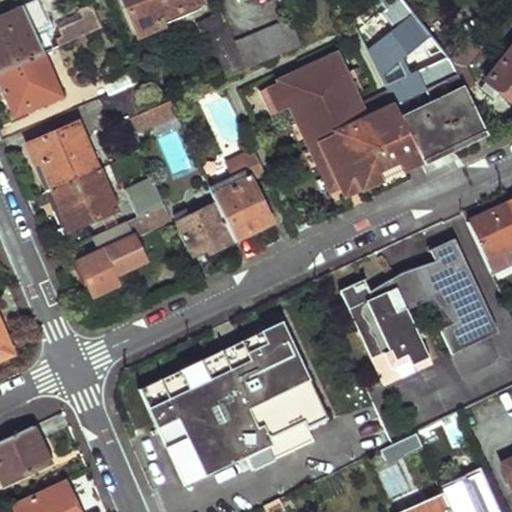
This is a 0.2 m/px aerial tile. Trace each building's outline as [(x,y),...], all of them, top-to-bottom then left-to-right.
[(161,19),(199,3),(197,0),(124,0),(139,34),(162,24),(161,19)] [(423,160),(485,131),(468,95),(451,59),(403,0),(376,0),(351,21),(389,95),(415,144),(423,160)] [(0,70),(41,54),(32,32),(47,26),(37,1),(0,15),(0,70)] [(60,45),(100,28),(93,11),(83,15),(85,21),(62,30),(64,37),(57,40),(60,45)] [(233,42),(221,11),(196,21),(219,80),(221,79),(244,69),(233,42)] [(244,69),(300,46),(289,19),(233,42),(244,69)] [(465,67),(479,48),(467,38),(451,59),(468,95),(476,91),(465,67)] [(511,48),(488,80),(511,100),(511,48)] [(0,83),(14,116),(59,98),(41,54),(0,70),(0,83)] [(401,150),(415,144),(389,95),(362,107),(336,55),(270,86),(281,111),(293,106),(332,190),(344,185),(346,193),(362,186),(364,189),(408,168),(401,150)] [(108,96),(139,83),(133,68),(102,81),(108,96)] [(146,110),(149,109),(139,83),(108,96),(99,100),(110,125),(124,120),(146,110)] [(130,133),(151,123),(146,110),(124,120),(130,133)] [(51,190),(97,169),(75,121),(24,145),(33,165),(38,162),(51,190)] [(424,161),(423,160),(415,144),(401,150),(408,168),(424,161)] [(272,223),(253,181),(266,175),(254,149),(223,163),(234,183),(213,193),(217,203),(235,241),(272,223)] [(70,230),(117,208),(98,168),(97,169),(51,190),(70,230)] [(148,211),(164,203),(156,188),(131,200),(137,216),(148,211)] [(164,203),(148,211),(155,225),(171,218),(164,203)] [(212,252),(235,241),(217,203),(180,222),(194,254),(209,247),(212,252)] [(511,266),(511,264),(511,263),(511,204),(472,223),(499,279),(511,272),(511,266)] [(134,235),(77,262),(93,297),(118,284),(114,275),(146,260),(134,235)] [(495,336),(451,242),(428,252),(433,263),(398,277),(367,293),(373,306),(393,298),(396,293),(417,284),(417,285),(451,270),(451,268),(459,264),(481,311),(469,317),(481,342),(495,336)] [(362,282),(339,292),(350,316),(352,315),(359,330),(356,331),(371,364),(379,369),(389,370),(395,363),(394,354),(380,322),(395,315),(421,302),(438,323),(443,329),(439,332),(449,356),(481,342),(469,317),(481,311),(459,264),(451,268),(451,270),(417,285),(417,284),(396,293),(393,298),(373,306),(367,293),(362,282)] [(395,315),(380,322),(394,354),(395,363),(389,370),(379,369),(371,364),(382,387),(429,366),(418,341),(439,332),(443,329),(438,323),(405,338),(395,315)] [(310,429),(328,420),(283,323),(265,331),(272,345),(270,345),(282,371),(307,423),(310,429)] [(0,358),(11,354),(0,328),(0,358)] [(210,373),(270,345),(263,331),(204,358),(210,373)] [(270,345),(272,345),(265,331),(263,331),(270,345)] [(160,430),(282,371),(270,345),(210,373),(204,358),(141,387),(160,430)] [(184,481),(307,423),(282,371),(160,430),(184,481)] [(308,430),(310,429),(307,423),(184,481),(185,486),(247,457),(253,469),(313,442),(308,430)] [(0,477),(4,486),(55,461),(45,441),(40,443),(33,426),(0,440),(0,477)] [(404,456),(420,448),(415,435),(399,443),(404,456)] [(489,511),(476,482),(443,496),(449,511),(489,511)] [(12,511),(79,511),(66,484),(11,509),(12,511)] [(449,511),(443,496),(407,511),(449,511)] [(265,511),(281,511),(283,511),(279,500),(263,507),(265,511)]
